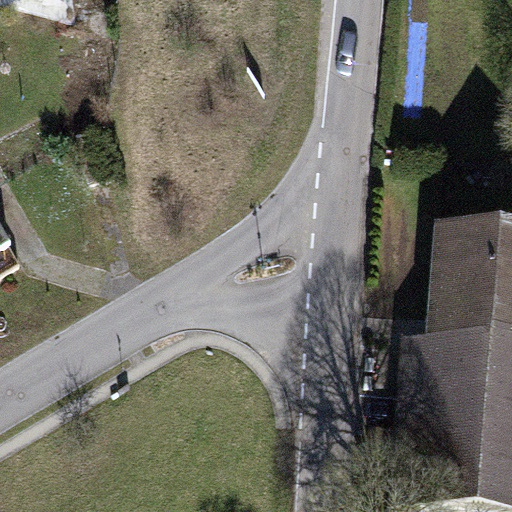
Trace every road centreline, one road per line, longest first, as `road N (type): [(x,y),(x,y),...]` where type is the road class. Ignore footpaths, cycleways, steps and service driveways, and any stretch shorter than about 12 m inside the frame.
road 1 (residential): [(0,407),(187,296),(244,272),(340,265)]
road 2 (tertiary): [(340,265),(330,234),(359,0)]
road 3 (tertiary): [(320,511),(340,265)]
